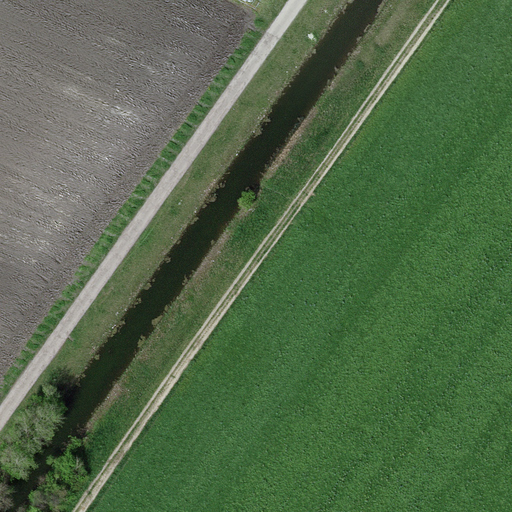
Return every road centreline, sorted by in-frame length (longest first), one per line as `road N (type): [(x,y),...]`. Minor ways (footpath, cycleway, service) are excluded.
road 1 (track): [(83,511),(445,0)]
road 2 (track): [(301,0),(0,423)]
